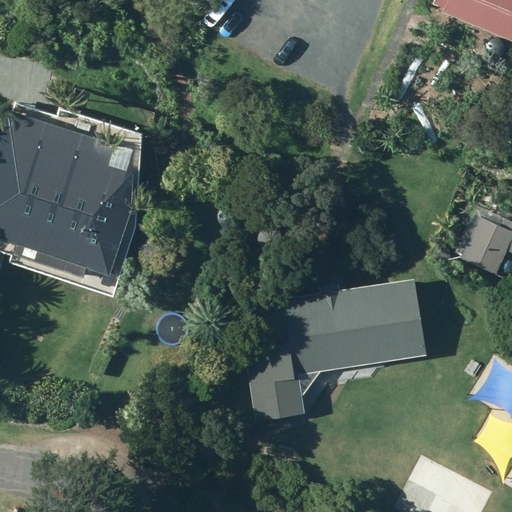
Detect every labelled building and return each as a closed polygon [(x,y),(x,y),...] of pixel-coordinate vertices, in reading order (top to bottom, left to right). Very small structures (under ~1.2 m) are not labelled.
[(511,31),(511,0),(443,0),(445,1),(444,4),(511,32),(511,31)] [(110,274),(131,209),(133,175),(134,154),(8,113),(0,137),(0,243),(17,248),(14,258),(84,280),(87,271),(88,267),(110,274)] [(496,275),(506,253),(511,255),(511,233),(511,234),(511,231),(511,222),(476,208),(455,258),(496,275)] [(270,226),(254,247),(272,261),(288,239),(270,226)] [(336,360),(427,345),(415,270),(341,281),(340,275),(331,277),(322,278),(324,284),(264,293),(271,336),(247,340),(258,411),(306,403),(303,386),(321,362),(336,360)] [(194,466),(219,458),(210,431),(185,441),(194,466)]
